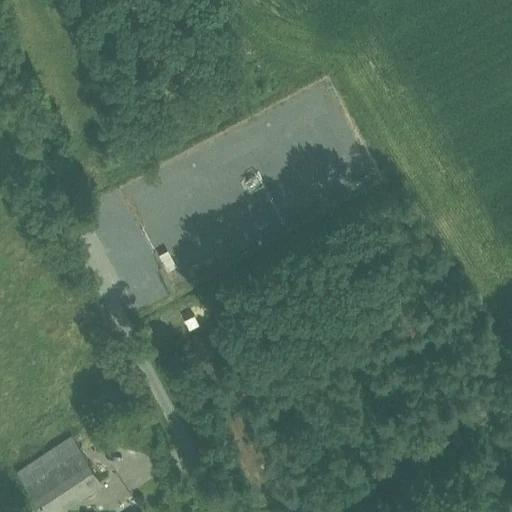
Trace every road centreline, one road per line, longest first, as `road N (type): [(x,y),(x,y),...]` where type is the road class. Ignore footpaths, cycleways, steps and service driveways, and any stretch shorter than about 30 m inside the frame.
road 1 (unclassified): [(226,511),(0,87)]
road 2 (unclassified): [(511,380),(255,511)]
